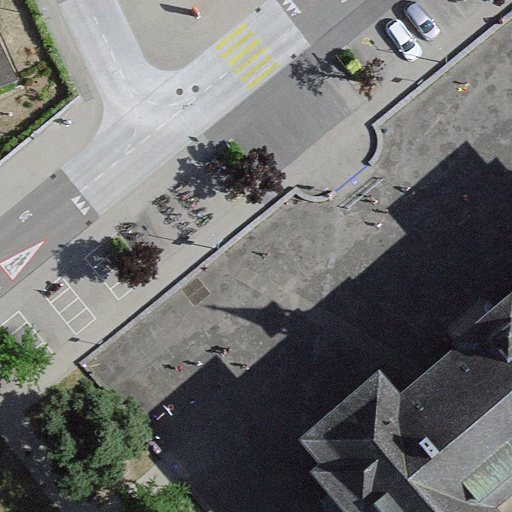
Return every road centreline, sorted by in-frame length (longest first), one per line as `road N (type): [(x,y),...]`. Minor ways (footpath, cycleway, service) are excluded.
road 1 (tertiary): [(322,0),(155,132)]
road 2 (tertiary): [(155,132),(0,260)]
road 3 (residential): [(79,0),(114,75),(155,132)]
